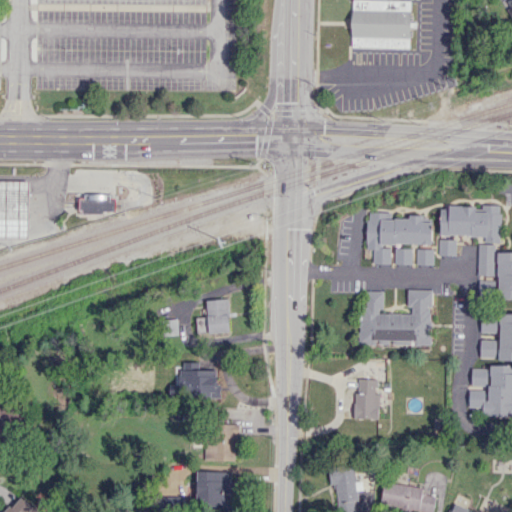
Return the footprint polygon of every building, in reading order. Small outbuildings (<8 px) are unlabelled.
[(352,0),(352,45),(410,47),(411,0),(352,0)] [(511,0),(502,0),(506,8),(511,5),(511,0)] [(0,180),(0,217),(28,217),(28,180),(0,180)] [(79,197),(79,203),(79,214),(104,214),(104,203),(104,198),(79,197)] [(439,234),(484,235),(484,242),(499,242),(500,204),(478,204),(478,206),(440,205),(439,234)] [(431,244),(431,221),(422,221),(422,214),(409,214),(409,218),(392,217),(392,212),(367,212),(367,249),(373,249),(373,263),(390,263),(390,244),(431,244)] [(455,255),(456,239),(439,239),(438,254),(455,255)] [(495,244),(478,243),(477,274),(494,275),(495,244)] [(394,263),(412,264),(412,248),(395,247),(394,263)] [(416,264),(433,264),(433,248),(416,248),(416,264)] [(497,298),(511,298),(511,251),(498,251),(497,298)] [(431,344),(431,289),(409,289),(409,313),(382,313),(382,290),(362,290),(362,344),(431,344)] [(196,317),(197,333),(230,332),(228,299),(206,299),(207,317),(196,317)] [(511,313),(499,313),(499,360),(511,359),(511,313)] [(163,335),(177,334),(177,319),(163,320),(163,335)] [(496,339),(480,339),(480,356),(496,356),(496,339)] [(511,364),(488,364),(488,389),(468,389),(468,407),(484,407),(484,414),(511,413),(511,364)] [(471,385),(487,385),(487,368),(471,368),(471,385)] [(378,378),(355,378),(354,418),(377,418),(378,378)] [(206,460),(236,460),(237,423),(207,423),(206,460)] [(334,511),(355,511),(354,500),(358,500),(357,489),(358,489),(357,464),(332,465),(334,511)] [(235,472),(198,470),(196,506),(233,508),(235,472)] [(423,487),(383,482),(380,504),(433,511),(435,495),(422,493),(423,487)] [(3,511),(40,511),(20,494),(3,511)] [(450,511),(487,511),(476,511),(455,502),(450,511)]
